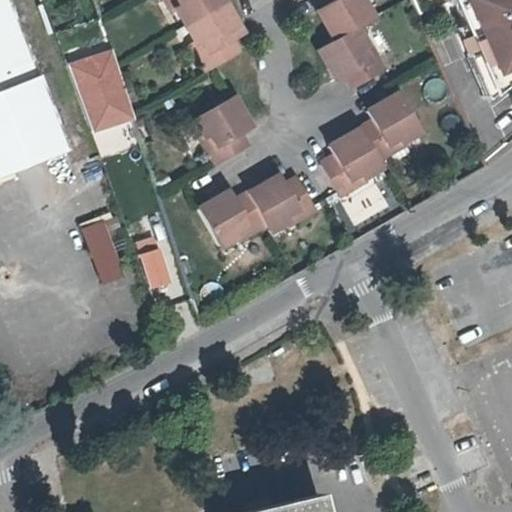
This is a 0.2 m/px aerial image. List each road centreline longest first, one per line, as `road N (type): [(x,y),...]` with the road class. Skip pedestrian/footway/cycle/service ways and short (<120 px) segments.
road 1 (residential): [(350,265),(0,445)]
road 2 (residential): [(464,511),(350,265)]
road 3 (residential): [(511,161),(427,225),(350,265)]
road 4 (residential): [(277,127),(256,0)]
